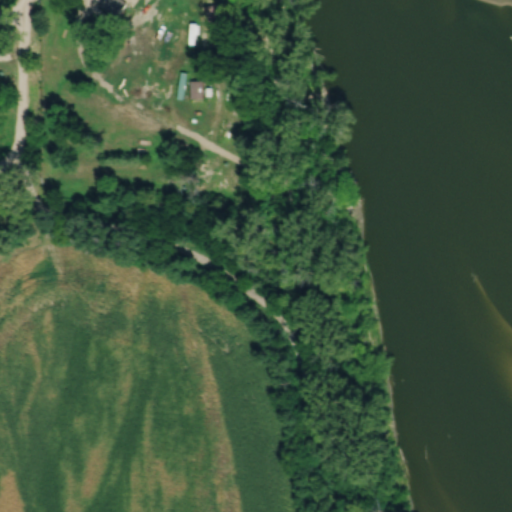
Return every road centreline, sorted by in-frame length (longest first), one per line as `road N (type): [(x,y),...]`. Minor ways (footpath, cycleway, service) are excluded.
road 1 (residential): [(13,161),(46,212),(189,250),(269,307),(299,359),(345,511)]
road 2 (residential): [(25,0),(13,161)]
